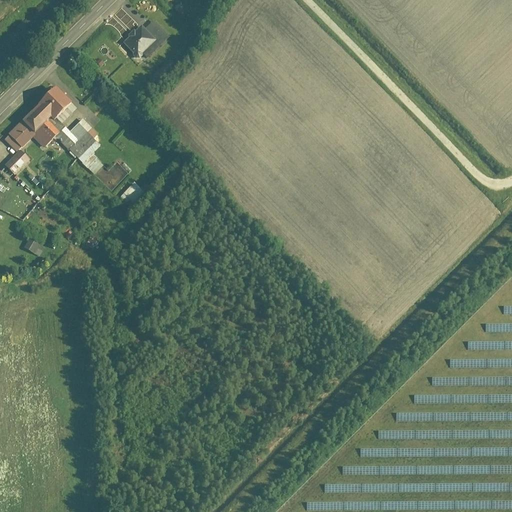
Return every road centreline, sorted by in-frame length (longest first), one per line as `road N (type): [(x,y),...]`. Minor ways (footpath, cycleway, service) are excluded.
road 1 (track): [(305,0),(487,182),(511,184)]
road 2 (tertiary): [(0,105),(108,0)]
